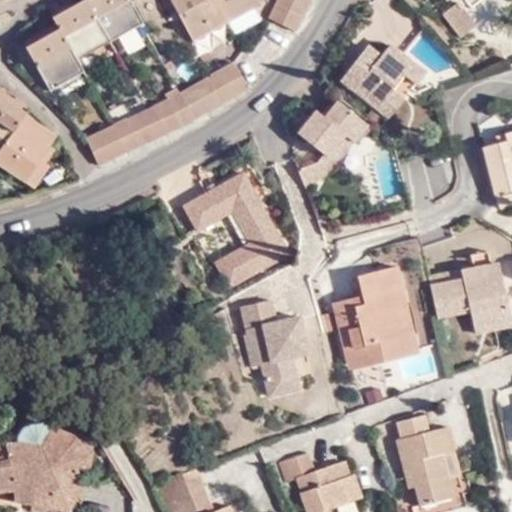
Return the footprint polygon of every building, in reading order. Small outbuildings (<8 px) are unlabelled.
[(26,45),(51,87),(71,75),(83,69),(77,57),(142,20),(130,0),(79,0),(61,11),(55,0),(47,5),(59,27),(26,45)] [(170,0),(191,36),(257,0),(170,0)] [(310,0),(275,0),(267,17),(297,30),(310,0)] [(481,25),(466,8),(464,11),(458,5),(445,15),(462,39),(481,25)] [(404,55),(434,74),(447,55),(417,35),(404,55)] [(392,90),(401,78),(413,63),(389,44),(380,56),(367,46),(340,80),(391,119),(406,101),(392,90)] [(169,96),(86,135),(99,162),(197,115),(248,86),(233,60),(169,96)] [(177,72),(174,66),(168,69),(171,76),(177,72)] [(71,75),(51,87),(58,100),(79,89),(71,75)] [(415,89),(401,78),(392,90),(406,101),(415,89)] [(48,162),(45,160),(40,156),(51,142),(52,139),(15,114),(24,102),(14,94),(9,100),(0,92),(0,163),(33,186),(48,162)] [(322,121),(312,113),(331,164),(362,127),(335,105),(322,121)] [(331,164),(312,113),(295,134),(318,154),(313,161),(316,163),(325,172),(326,170),(331,164)] [(497,142),(481,146),(495,193),(511,188),(511,127),(506,129),(509,138),(497,142)] [(495,132),(497,142),(509,138),(506,129),(495,132)] [(40,156),(45,160),(55,146),(51,142),(40,156)] [(425,161),(429,190),(460,185),(456,156),(425,161)] [(316,163),(297,169),(304,188),(329,173),(326,170),(325,172),(316,163)] [(249,244),(232,253),(245,277),(288,254),(242,173),(181,206),(194,230),(231,210),(249,244)] [(504,213),(511,210),(511,192),(511,188),(495,193),(496,200),(493,205),(504,213)] [(485,252),(478,253),(481,263),(487,261),(485,252)] [(245,277),(232,253),(213,263),(227,287),(245,277)] [(481,263),(478,253),(467,256),(470,266),(481,263)] [(329,292),(333,309),(339,329),(347,362),(417,346),(419,346),(395,257),(354,267),(359,286),(362,297),(351,299),(348,288),(329,292)] [(493,309),(506,306),(494,260),(487,261),(481,263),(493,309)] [(428,285),(436,317),(468,309),(469,315),(493,309),(481,263),(470,266),(455,270),(456,278),(428,285)] [(426,276),(428,285),(456,278),(455,270),(426,276)] [(359,286),(348,288),(351,299),(362,297),(359,286)] [(249,330),(255,360),(267,358),(268,365),(270,375),(301,370),(296,349),(294,338),(309,334),(303,308),(278,313),(273,293),(246,299),(252,330),(249,330)] [(493,309),(497,323),(509,320),(506,306),(493,309)] [(333,309),(318,313),(323,333),(339,329),(333,309)] [(472,330),(497,323),(493,309),(469,315),(472,330)] [(311,345),(309,334),(294,338),(296,349),(311,345)] [(417,346),(347,362),(349,369),(419,354),(417,346)] [(270,375),(268,365),(260,366),(268,399),(302,392),(300,383),(273,388),(270,375)] [(273,388),(300,383),(304,382),(301,370),(270,375),(273,388)] [(431,414),(420,416),(424,430),(434,428),(431,414)] [(424,430),(420,416),(399,422),(402,435),(395,437),(405,480),(413,478),(415,487),(420,506),(450,499),(446,477),(440,452),(449,448),(451,448),(446,425),(434,428),(424,430)] [(40,447),(50,427),(49,426),(39,422),(32,423),(27,426),(21,433),(20,443),(40,447)] [(0,491),(16,489),(15,485),(57,489),(61,469),(83,473),(85,451),(68,436),(50,427),(40,447),(20,443),(20,450),(10,449),(9,443),(0,445),(0,491)] [(455,474),(449,448),(440,452),(446,477),(455,474)] [(330,511),(330,510),(362,497),(354,476),(340,482),(333,466),(315,474),(307,455),(280,464),(287,483),(296,481),(308,511),(330,511)] [(65,507),(83,473),(61,469),(57,489),(15,485),(16,489),(15,499),(65,507)] [(197,469),(168,479),(175,498),(204,489),(197,469)] [(413,478),(405,480),(407,489),(415,487),(413,478)] [(204,489),(175,498),(179,511),(194,511),(210,506),(204,489)]
